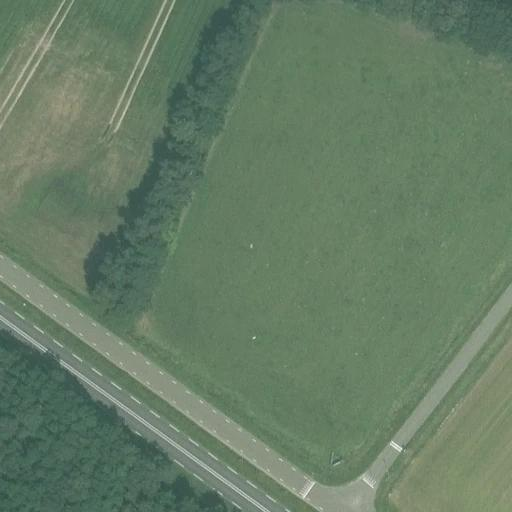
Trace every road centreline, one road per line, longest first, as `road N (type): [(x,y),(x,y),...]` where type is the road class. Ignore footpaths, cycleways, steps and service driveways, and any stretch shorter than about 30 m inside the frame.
road 1 (unclassified): [(339,511),(0,265)]
road 2 (primary): [(266,511),(0,317)]
road 3 (unclassified): [(346,511),(511,298)]
